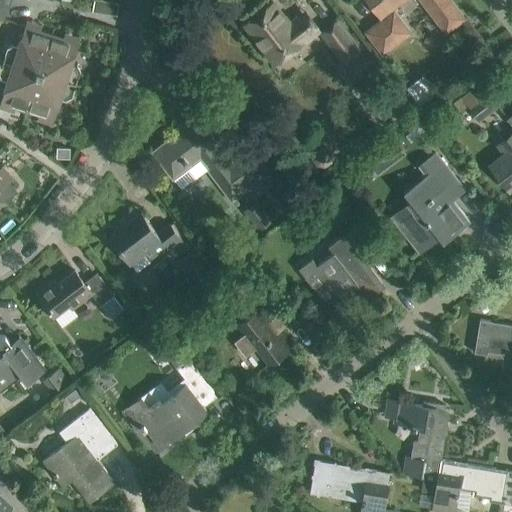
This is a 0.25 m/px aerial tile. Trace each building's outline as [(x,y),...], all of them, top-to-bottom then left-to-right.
[(366,31),(378,47),(383,52),(411,31),(393,7),(402,0),(422,0),(446,31),(465,18),(451,0),(365,0),(381,20),(366,31)] [(244,24),(256,40),(275,63),(319,30),(311,19),(304,24),(299,17),(290,24),(273,2),(244,24)] [(0,3),(0,17),(4,19),(9,7),(0,3)] [(338,20),(322,32),(343,61),(359,49),(338,20)] [(34,28),(25,25),(18,46),(13,44),(7,48),(3,61),(40,72),(50,39),(39,36),(40,30),(34,28)] [(79,43),(63,38),(61,43),(50,39),(40,72),(76,83),(80,71),(77,65),(72,63),(79,43)] [(18,101),(30,104),(40,72),(3,61),(0,60),(0,85),(5,87),(1,101),(16,106),(18,101)] [(76,83),(40,72),(30,104),(41,108),(39,114),(54,119),(61,98),(66,100),(72,96),(76,83)] [(484,84),(463,99),(478,120),(499,104),(484,84)] [(511,113),(506,118),(507,120),(507,119),(511,125),(511,134),(498,144),(505,154),(491,165),(509,189),(511,187),(511,113)] [(153,151),(165,167),(173,176),(174,176),(182,186),(207,167),(233,200),(268,173),(247,147),(228,161),(195,115),(177,128),(180,131),(153,151)] [(362,148),(380,135),(374,127),(357,139),(362,148)] [(417,208),(397,224),(420,252),(440,236),(443,240),(469,221),(446,191),(459,182),(436,152),(423,163),(430,172),(405,192),(417,208)] [(0,188),(9,181),(0,170),(0,188)] [(270,221),(260,208),(247,218),(258,234),(266,228),(268,231),(286,217),(282,212),(290,207),(276,189),(266,197),(279,214),(270,221)] [(344,207),(331,217),(350,241),(362,231),(344,207)] [(109,235),(121,251),(130,262),(145,251),(150,257),(166,244),(175,257),(189,246),(170,223),(157,233),(142,212),(126,224),(125,222),(109,235)] [(304,274),(317,291),(329,306),(337,300),(338,302),(343,298),(342,296),(357,284),(368,298),(384,286),(352,244),(337,255),(334,251),(304,274)] [(195,281),(207,272),(199,261),(187,270),(195,281)] [(230,277),(246,297),(266,282),(250,262),(230,277)] [(37,293),(49,309),(55,315),(63,326),(78,315),(73,308),(92,293),(110,317),(123,307),(111,292),(99,276),(86,285),(75,270),(56,285),(53,281),(37,293)] [(231,329),(238,337),(251,353),(255,349),(268,365),(293,345),(260,305),(231,329)] [(511,324),(480,319),(474,352),(487,354),(488,351),(504,354),(504,350),(511,350),(511,324)] [(141,395),(124,408),(139,428),(143,425),(148,431),(160,447),(162,445),(160,443),(180,427),(182,430),(206,411),(200,403),(214,393),(168,333),(157,341),(188,382),(186,384),(171,395),(161,381),(141,395)] [(28,383),(45,369),(19,336),(11,343),(4,335),(0,335),(0,389),(21,373),(28,383)] [(59,368),(42,381),(52,393),(68,380),(59,368)] [(373,380),(371,391),(379,392),(381,382),(373,380)] [(388,399),(385,417),(395,419),(395,422),(411,425),(411,426),(415,427),(415,425),(420,426),(417,442),(413,441),(411,458),(408,458),(405,474),(438,480),(441,458),(449,409),(388,399)] [(90,408),(80,416),(59,432),(67,442),(43,461),(55,477),(65,470),(89,501),(114,481),(97,459),(117,444),(90,408)] [(310,492),(318,494),(363,501),(361,511),(397,511),(398,510),(384,507),(390,472),(320,460),(320,458),(314,457),(313,463),(315,463),(310,492)] [(507,469),(441,458),(438,480),(433,510),(446,511),(454,511),(457,496),(458,496),(459,492),(458,492),(458,488),(474,491),(474,495),(490,497),(489,501),(502,503),(507,469)] [(0,484),(10,477),(0,462),(0,484)] [(511,470),(507,469),(502,503),(511,504),(511,470)] [(7,511),(9,510),(0,501),(0,511),(7,511)]
